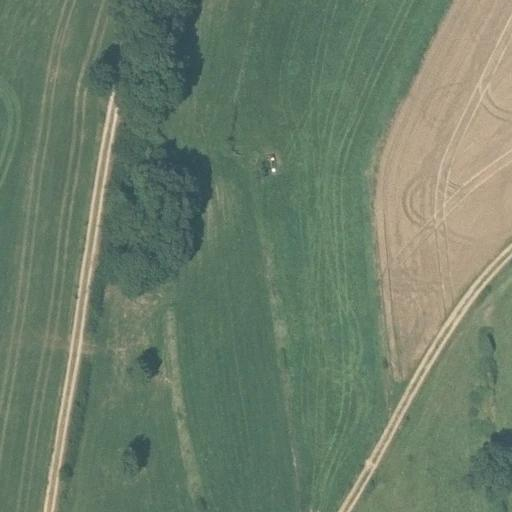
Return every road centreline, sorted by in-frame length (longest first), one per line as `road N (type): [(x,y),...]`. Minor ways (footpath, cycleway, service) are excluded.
road 1 (track): [(48,511),(134,0)]
road 2 (track): [(511,253),(425,363),(342,511)]
